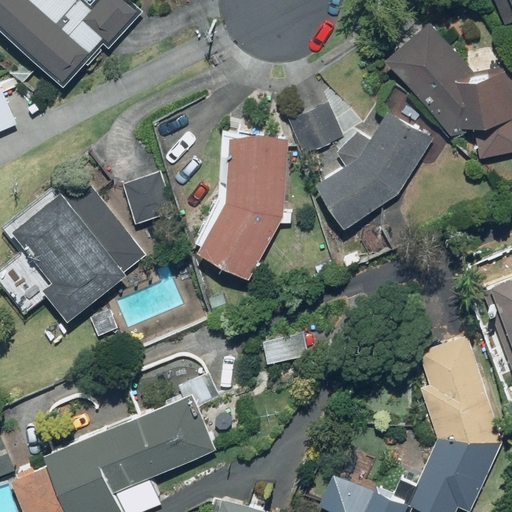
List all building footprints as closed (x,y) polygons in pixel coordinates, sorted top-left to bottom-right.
[(0,0),(0,15),(69,79),(106,39),(112,45),(147,7),(138,0),(93,0),(92,2),(89,0),(0,0)] [(511,0),(502,0),(510,19),(511,18),(511,0)] [(511,150),(511,61),(502,63),(499,45),(465,52),(436,16),(390,52),(454,131),(477,127),(483,156),(511,150)] [(332,101),(293,114),(305,150),(344,137),(332,101)] [(349,224),(359,217),(377,255),(398,245),(387,223),(387,199),(404,188),(436,133),(391,107),(372,139),(362,128),(340,147),(350,159),(321,177),(349,224)] [(194,239),(253,274),(285,219),(294,220),(295,209),(288,209),(293,128),(225,126),(223,187),(194,239)] [(167,165),(124,180),(138,221),(181,206),(167,165)] [(123,327),(111,288),(152,251),(81,170),(15,229),(27,243),(0,266),(0,274),(31,309),(53,290),(77,317),(92,304),(101,333),(123,327)] [(511,274),(485,284),(511,357),(511,274)] [(307,328),(265,337),(271,363),(313,353),(307,328)] [(436,400),(430,402),(440,433),(421,479),(412,500),(440,511),(458,511),(462,504),(475,509),(506,437),(471,330),(419,347),(436,400)] [(227,350),(202,360),(217,398),(242,388),(227,350)] [(198,389),(52,447),(57,458),(16,475),(31,511),(98,511),(110,507),(112,511),(139,511),(166,501),(155,473),(221,447),(198,389)] [(3,428),(0,428),(0,475),(20,467),(3,428)] [(405,472),(399,486),(381,478),(377,487),(337,469),(323,501),(335,506),(332,511),(407,511),(412,500),(421,479),(405,472)] [(273,511),(274,510),(219,496),(214,511),(273,511)]
